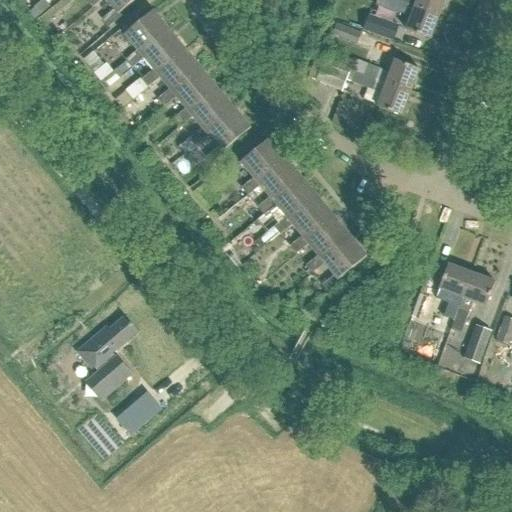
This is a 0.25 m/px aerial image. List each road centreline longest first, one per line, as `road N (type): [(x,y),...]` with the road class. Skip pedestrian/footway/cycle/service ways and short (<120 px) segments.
road 1 (residential): [(0,95),(282,430)]
road 2 (residential): [(192,0),(309,126),(355,158),(436,193)]
road 3 (track): [(258,401),(277,381),(300,378),(464,447)]
road 4 (residential): [(436,193),(507,0)]
